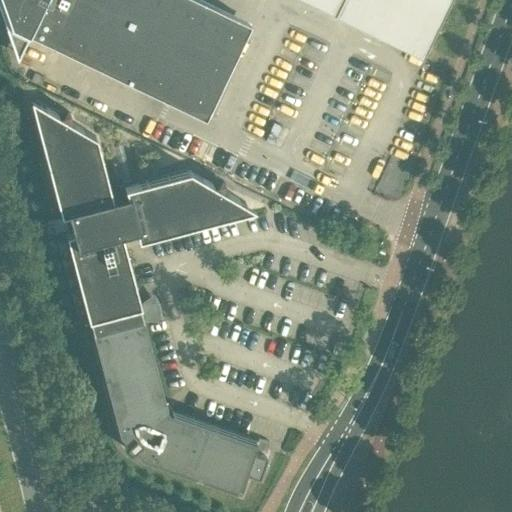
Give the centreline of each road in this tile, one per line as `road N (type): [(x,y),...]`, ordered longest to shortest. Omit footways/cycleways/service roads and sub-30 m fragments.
road 1 (tertiary): [(310,511),(373,385),(511,2)]
road 2 (secondary): [(38,511),(0,362)]
